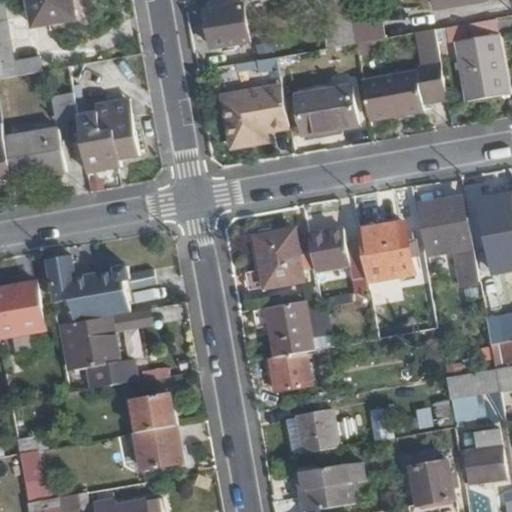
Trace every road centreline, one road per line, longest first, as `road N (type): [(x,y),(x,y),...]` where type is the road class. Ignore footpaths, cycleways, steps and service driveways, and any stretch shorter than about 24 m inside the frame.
road 1 (residential): [(511,147),(194,203)]
road 2 (residential): [(194,203),(250,511)]
road 3 (residential): [(157,0),(194,203)]
road 4 (residential): [(194,203),(0,237)]
